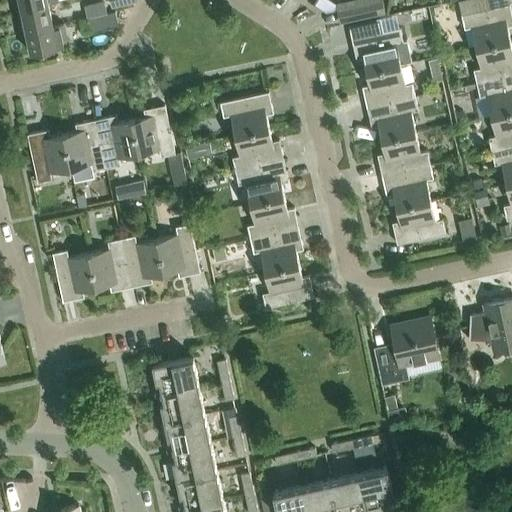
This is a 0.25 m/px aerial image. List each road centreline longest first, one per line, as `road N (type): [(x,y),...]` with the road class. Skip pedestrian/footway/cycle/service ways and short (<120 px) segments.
road 1 (residential): [(241,0),(283,28),(302,55),(358,280),(384,286),(511,260)]
road 2 (residential): [(48,442),(51,399),(27,276),(0,219)]
road 3 (residential): [(0,84),(114,52),(149,0)]
road 4 (residential): [(135,511),(123,474),(103,454),(48,442)]
